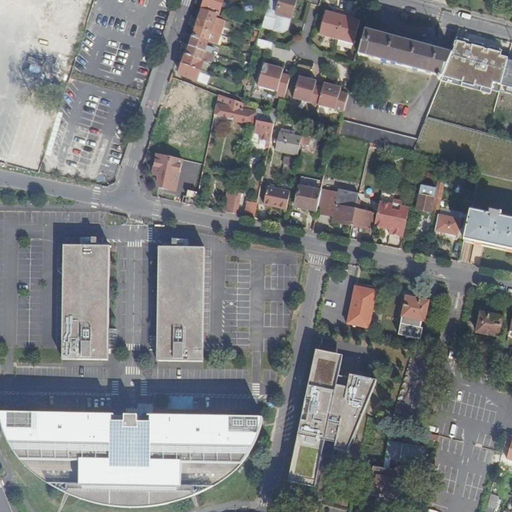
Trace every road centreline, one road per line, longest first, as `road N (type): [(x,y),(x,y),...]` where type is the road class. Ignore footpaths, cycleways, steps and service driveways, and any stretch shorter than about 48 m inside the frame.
road 1 (residential): [(318,245),(266,511)]
road 2 (residential): [(125,201),(122,184),(183,0)]
road 3 (residential): [(318,245),(125,201)]
road 4 (residential): [(511,285),(318,245)]
road 5 (unknown): [(466,367),(424,370),(414,391),(418,405),(479,424)]
road 6 (residential): [(511,35),(379,0)]
road 7 (residential): [(125,201),(0,178)]
